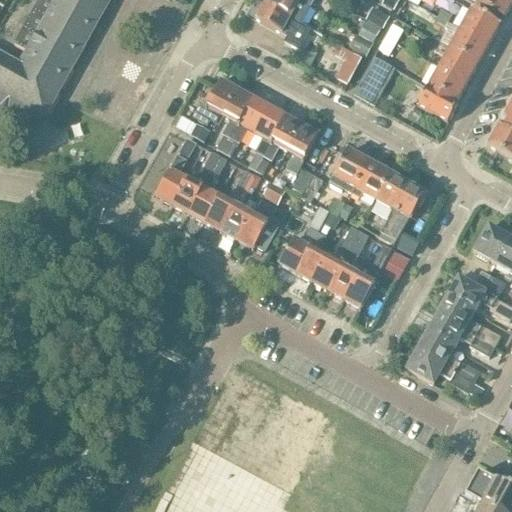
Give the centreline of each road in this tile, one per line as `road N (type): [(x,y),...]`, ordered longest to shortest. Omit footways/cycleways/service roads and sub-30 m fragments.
road 1 (residential): [(206,41),(438,168)]
road 2 (residential): [(127,511),(237,314)]
road 3 (residential): [(468,185),(360,378)]
road 4 (residential): [(105,206),(185,61),(206,41)]
road 5 (residential): [(237,314),(220,270),(105,206)]
road 6 (residential): [(438,168),(511,32)]
road 7 (residential): [(360,378),(237,314)]
road 8 (residential): [(473,439),(360,378)]
